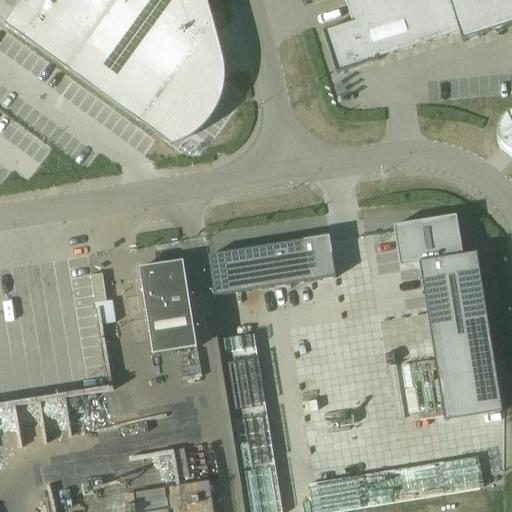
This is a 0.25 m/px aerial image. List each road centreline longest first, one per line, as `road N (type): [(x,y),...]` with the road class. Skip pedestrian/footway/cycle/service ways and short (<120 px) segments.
road 1 (unclassified): [(0,218),(284,172)]
road 2 (unclassified): [(511,207),(486,179),(440,157),(284,172)]
road 3 (unclassified): [(284,172),(248,0)]
